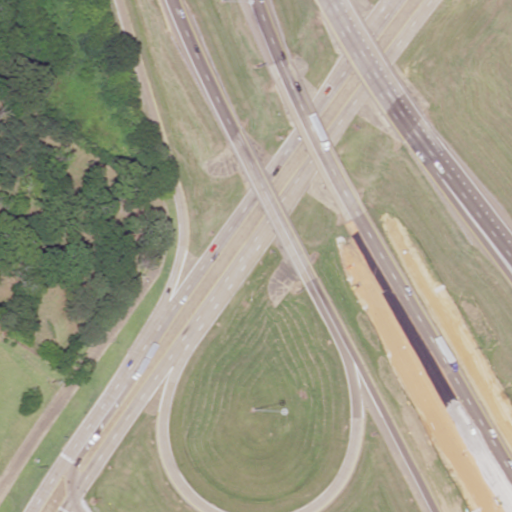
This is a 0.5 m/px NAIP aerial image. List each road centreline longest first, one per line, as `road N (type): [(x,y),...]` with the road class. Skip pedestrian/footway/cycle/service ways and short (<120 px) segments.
road 1 (secondary): [(397,0),(31,511)]
road 2 (motorway): [(337,331),(354,425),(330,489),(302,511),(201,508),(173,476),(160,429),(199,316)]
road 3 (secondary): [(199,316),(430,0)]
road 4 (motorway): [(115,0),(183,230),(143,346)]
road 5 (motorway): [(357,215),(511,478)]
road 6 (secondary): [(61,511),(199,316)]
road 7 (motorway): [(337,331),(433,511)]
road 8 (motorway): [(278,62),(357,215)]
road 9 (motorway): [(511,263),(412,132)]
road 10 (motorway): [(412,132),(328,0)]
road 11 (motorway): [(231,134),(302,272)]
road 12 (motorway): [(168,0),(231,134)]
